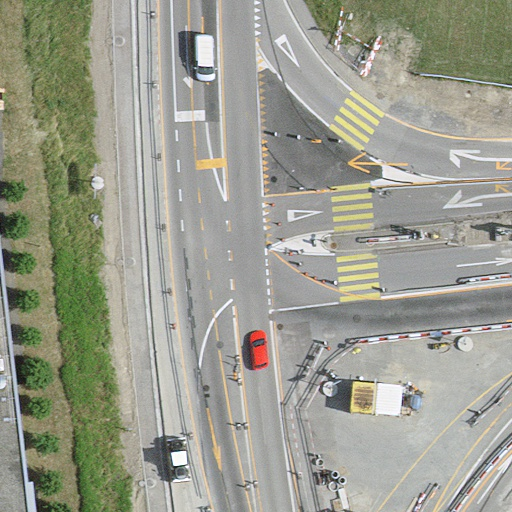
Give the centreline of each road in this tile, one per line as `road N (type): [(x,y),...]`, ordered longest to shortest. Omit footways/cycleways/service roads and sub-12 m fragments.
road 1 (motorway): [(511,163),(391,143),(328,98),(260,0)]
road 2 (motorway): [(511,185),(311,213),(247,230)]
road 3 (secondary): [(162,0),(169,265)]
road 4 (motorway): [(253,287),(511,260)]
road 5 (secondary): [(169,265),(195,511)]
road 6 (secondary): [(247,230),(238,0)]
road 7 (secondary): [(275,511),(253,287)]
